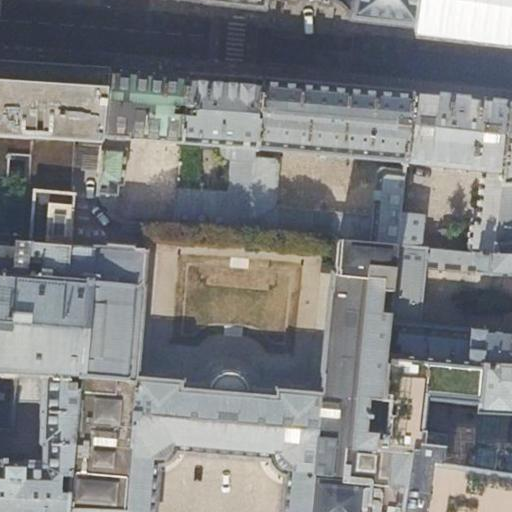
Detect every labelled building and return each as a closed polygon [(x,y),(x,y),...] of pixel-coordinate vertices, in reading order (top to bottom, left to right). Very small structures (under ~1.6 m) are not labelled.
[(190,0),(204,2),(204,3),(223,5),(262,10),(262,8),(264,8),(265,0),(190,0)] [(511,0),(353,0),(350,19),(352,19),(352,20),(415,27),(415,26),(426,27),(511,36),(511,0)] [(96,67),(86,67),(60,65),(0,61),(0,138),(78,143),(102,145),(110,68),(96,67)] [(180,144),(185,74),(147,71),(110,68),(102,145),(101,149),(99,173),(97,192),(117,194),(118,185),(122,186),(123,184),(125,150),(124,149),(116,149),(118,138),(180,144)] [(224,77),(185,74),(180,144),(232,148),(231,157),(230,158),(227,193),(177,189),(174,227),(233,232),(234,217),(247,219),(248,206),(249,197),(253,159),(254,150),(261,80),(224,77)] [(336,87),(261,80),(254,150),(399,162),(404,162),(411,93),(336,87)] [(464,99),(411,93),(404,162),(483,172),(500,174),(508,104),(464,99)] [(511,104),(508,104),(500,174),(498,188),(511,186),(511,104)] [(99,173),(101,149),(76,147),(73,171),(99,173)] [(399,209),(404,162),(399,162),(398,171),(380,170),(377,172),(373,217),(275,208),(279,165),(275,160),(253,159),(249,197),(260,198),(260,207),(248,206),(247,219),(246,233),(337,241),(395,246),(398,219),(388,219),(389,209),(399,209)] [(498,188),(500,174),(483,172),(478,221),(472,220),(469,253),(491,255),(498,188)] [(511,186),(498,188),(491,255),(511,255),(511,186)] [(395,246),(337,241),(336,245),(335,245),(332,269),(334,269),(334,276),(331,275),(330,292),(329,292),(320,377),(321,377),(319,394),(274,390),(273,397),(247,395),(247,390),(246,387),(242,379),(240,377),(235,374),(228,372),(221,372),(218,373),(213,376),(209,380),(208,383),(206,388),(205,391),(180,389),(180,382),(134,378),(144,252),(142,252),(142,251),(131,250),(132,248),(104,246),(104,248),(94,247),(93,248),(91,248),(91,249),(68,247),(73,196),(33,192),(26,278),(0,274),(0,376),(17,377),(68,379),(79,380),(78,391),(66,511),(153,511),(158,467),(163,466),(169,463),(174,458),(177,453),(268,461),(271,467),(275,472),(280,475),(285,477),(281,511),(399,511),(407,452),(375,449),(384,354),(395,246)] [(399,213),(398,219),(395,246),(420,248),(423,215),(399,213)] [(142,233),(142,224),(121,222),(121,231),(142,233)] [(511,255),(491,255),(469,253),(420,248),(395,246),(384,354),(511,363),(511,255)] [(511,511),(511,363),(384,354),(375,449),(407,452),(399,511),(511,511)] [(0,430),(13,431),(15,402),(17,377),(0,376),(0,430)] [(68,379),(17,377),(15,402),(42,403),(40,444),(41,446),(43,447),(42,463),(24,462),(24,464),(0,463),(0,511),(66,511),(78,391),(68,390),(68,379)]
